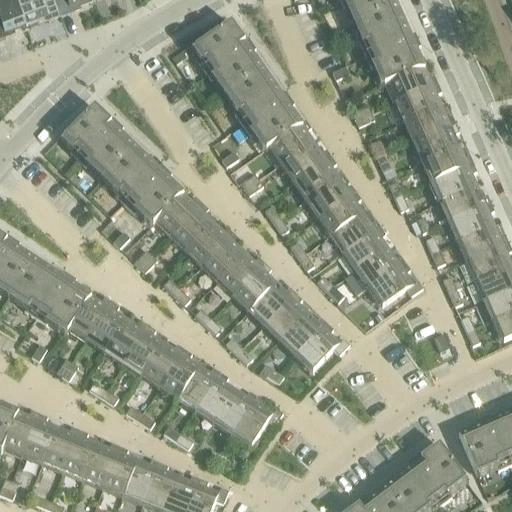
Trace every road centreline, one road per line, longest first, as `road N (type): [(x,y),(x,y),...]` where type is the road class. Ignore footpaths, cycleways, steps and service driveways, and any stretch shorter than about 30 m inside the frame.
road 1 (residential): [(282,511),(408,413),(511,361)]
road 2 (residential): [(0,168),(113,53),(200,0)]
road 3 (residential): [(511,188),(428,0)]
